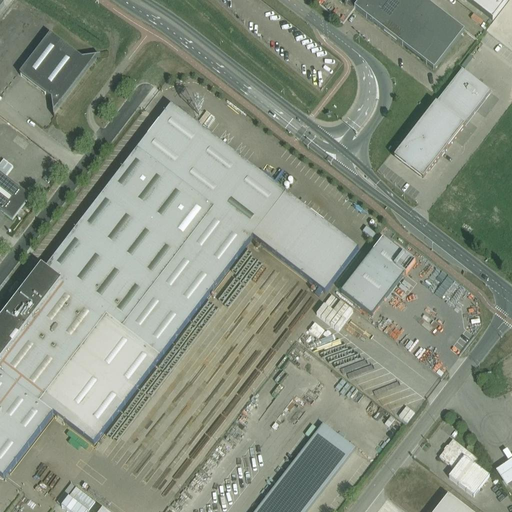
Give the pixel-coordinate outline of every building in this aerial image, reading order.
[(347,4),(354,9),(371,22),(387,0),(348,0),(344,5),(345,6),(347,4)] [(402,47),(432,8),(421,0),(387,0),(371,22),(402,47)] [(508,0),(464,0),(492,21),(508,0)] [(464,33),(432,8),(402,47),(434,71),(464,33)] [(335,22),(342,28),(348,21),(340,15),(335,22)] [(19,75),(21,77),(51,100),(54,118),(54,117),(54,113),(96,59),(100,58),(82,60),(50,35),(19,75)] [(462,71),(429,114),(394,159),(423,181),(491,93),(462,71)] [(0,477),(3,480),(53,415),(93,446),(252,239),(325,295),(358,251),(171,107),(49,266),(54,270),(50,275),(45,271),(0,328),(0,477)] [(26,202),(27,203),(30,199),(0,175),(0,213),(4,217),(5,216),(12,221),(26,202)] [(372,318),(404,277),(413,264),(382,240),(341,294),(372,318)] [(54,270),(49,266),(45,271),(50,275),(54,270)] [(191,417),(199,405),(157,377),(149,389),(191,417)] [(307,511),(355,451),(322,426),(256,511),(307,511)] [(178,468),(200,439),(190,431),(168,460),(178,468)] [(477,461),(452,442),(439,459),(454,471),(448,479),(473,498),(489,478),(473,465),(477,461)] [(511,456),(494,468),(505,484),(511,479),(511,456)] [(76,489),(61,508),(66,511),(88,511),(95,503),(76,489)] [(136,500),(146,508),(154,498),(144,490),(136,500)] [(466,511),(448,498),(436,511),(466,511)] [(166,511),(167,511),(157,503),(150,511),(166,511)]
